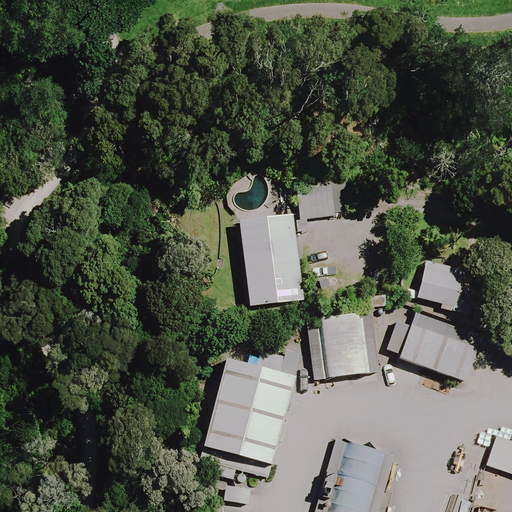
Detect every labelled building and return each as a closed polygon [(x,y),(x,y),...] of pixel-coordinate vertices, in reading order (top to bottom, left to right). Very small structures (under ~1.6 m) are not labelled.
[(305,301),(300,219),(246,223),(251,305),(305,301)] [(464,272),(424,263),(415,302),(439,307),(438,311),(455,315),(464,272)] [(370,369),(363,316),(316,321),(323,375),(370,369)] [(423,370),(464,386),(478,347),(411,323),(401,352),(387,347),(377,374),(416,388),(423,370)] [(277,465),(295,380),(230,367),(213,452),(277,465)] [(511,445),(495,439),(485,468),(511,477),(511,445)] [(378,511),(394,456),(333,440),(312,511),(378,511)]
